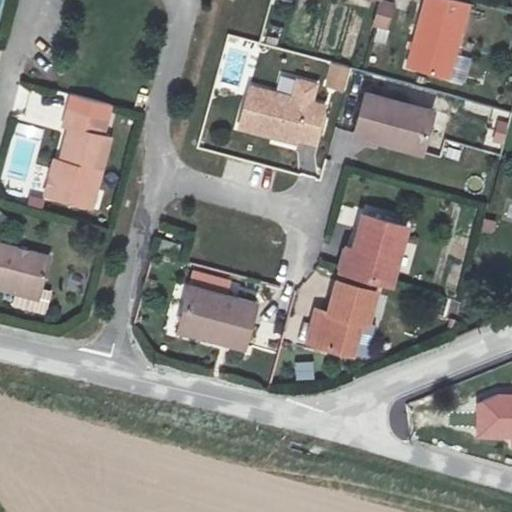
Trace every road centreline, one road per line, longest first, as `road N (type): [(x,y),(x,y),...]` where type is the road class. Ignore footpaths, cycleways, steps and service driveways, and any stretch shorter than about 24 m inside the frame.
road 1 (unclassified): [(305,423),(511,341)]
road 2 (unclassified): [(511,482),(305,423)]
road 3 (unclassified): [(104,367),(305,423)]
road 4 (residential): [(104,367),(161,174)]
road 5 (residential): [(297,258),(298,212),(161,174)]
road 6 (residential): [(161,174),(157,128),(191,0)]
